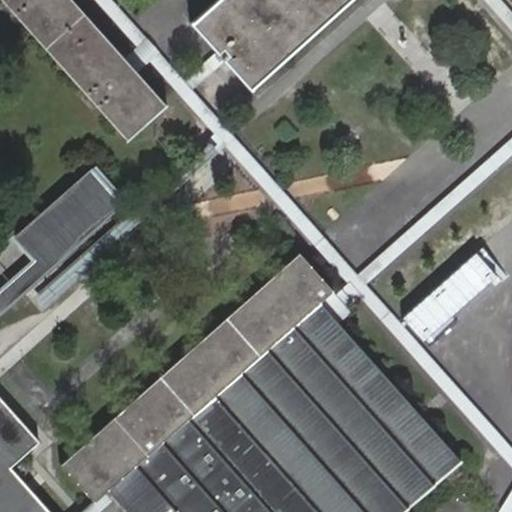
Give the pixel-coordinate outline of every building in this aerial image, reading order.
[(167,103),(138,71),(120,51),(74,0),(0,0),(2,2),(14,16),(84,93),(96,107),(127,141),(167,103)] [(333,296),(330,293),(321,301),(336,319),(363,294),(511,468),(511,487),(496,511),(511,511),(511,447),(401,319),(371,285),(369,282),(511,152),(511,6),(506,0),(488,0),(511,26),(511,135),(360,272),(324,233),(236,135),(195,89),(222,64),(220,61),(223,59),(228,55),(222,48),(218,52),(215,56),(213,54),(185,79),(142,31),(120,51),(138,71),(150,60),(350,281),(333,296)] [(215,0),(191,22),(218,52),(222,48),(228,55),(223,59),(251,90),(350,0),(215,0)] [(0,309),(120,204),(89,169),(12,237),(33,260),(0,289),(0,309)] [(321,301),(330,293),(333,290),(298,251),(61,464),(96,503),(108,491),(127,511),(405,511),(463,461),(336,319),(321,301)] [(75,258),(33,300),(44,310),(85,268),(75,258)] [(50,511),(12,468),(40,441),(0,395),(0,511),(50,511)]
